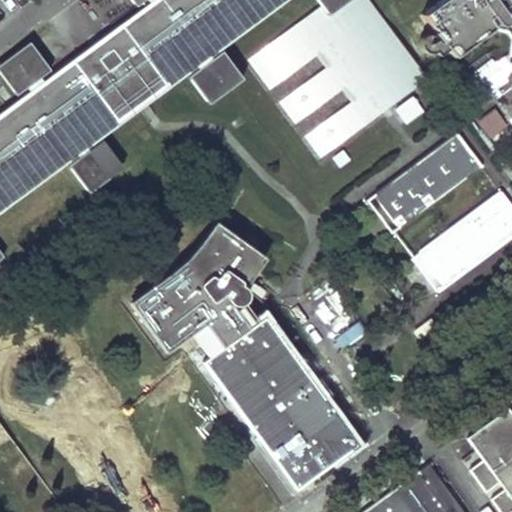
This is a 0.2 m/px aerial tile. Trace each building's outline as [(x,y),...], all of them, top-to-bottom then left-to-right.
[(0,201),(70,149),(74,153),(64,161),(85,189),(119,163),(98,136),(88,143),(79,132),(185,53),(193,64),(183,72),(204,101),(239,75),(218,46),(208,54),(199,43),(255,0),(315,0),(317,2),(324,11),(339,0),(129,0),(132,3),(135,0),(144,0),(147,3),(42,81),(37,73),(47,66),(26,38),(0,56),(0,75),(12,92),(22,84),(27,92),(0,111),(0,201)] [(300,132),(316,154),(417,79),(358,0),(339,0),(324,11),(317,2),(244,56),(266,85),(311,52),(321,64),(275,98),(292,120),(337,86),(346,98),(300,132)] [(368,0),(358,0),(417,79),(424,74),(368,0)] [(511,0),(433,0),(423,8),(428,26),(429,25),(431,28),(429,30),(436,39),(438,37),(441,41),(439,41),(455,51),(491,24),(485,14),(488,12),(493,19),(495,20),(498,21),(500,21),(502,20),(504,18),(504,15),(504,13),(503,11),(498,4),(501,2),(511,16),(511,79),(493,95),(511,120),(511,0)] [(403,123),(423,108),(410,91),(391,106),(403,123)] [(473,116),(488,136),(506,123),(491,103),(473,116)] [(455,131),(367,198),(391,230),(479,164),(455,131)] [(511,205),(499,188),(409,255),(433,286),(511,226),(511,205)] [(183,261),(130,299),(165,347),(190,329),(209,355),(202,359),(258,439),(293,487),(351,446),(321,403),(309,386),(261,317),(255,321),(242,303),(243,297),(243,293),(241,289),(239,286),(261,257),(213,222),(183,261)] [(432,321),(411,333),(417,343),(437,331),(432,321)] [(317,381),(309,386),(321,403),(329,398),(319,383),(317,381)] [(487,495),(499,511),(511,511),(511,397),(510,399),(511,401),(511,406),(509,409),(505,403),(474,426),(463,434),(479,455),(465,465),(482,488),(495,478),(500,485),(487,495)] [(462,511),(425,461),(415,468),(447,511),(462,511)] [(447,511),(415,468),(355,511),(447,511)] [(32,511),(53,500),(47,488),(26,499),(32,511)]
